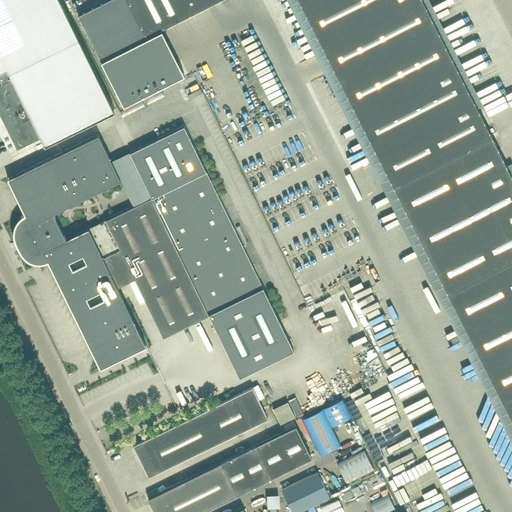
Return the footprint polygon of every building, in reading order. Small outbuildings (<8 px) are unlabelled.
[(60,0),(0,0),(0,103),(3,104),(4,106),(1,107),(4,113),(7,112),(8,114),(2,117),(16,146),(40,135),(44,144),(114,110),(60,0)] [(184,75),(160,29),(217,0),(106,0),(77,15),(101,60),(125,106),(184,75)] [(298,0),(511,421),(511,177),(491,136),(463,80),(422,0),(298,0)] [(183,125),(138,148),(250,371),(293,350),(183,125)] [(13,175),(7,178),(24,214),(23,214),(23,215),(22,215),(21,216),(20,216),(20,217),(19,218),(18,218),(18,219),(17,220),(16,223),(14,225),(14,228),(13,230),(13,231),(13,232),(13,233),(13,234),(14,234),(14,235),(14,236),(14,237),(14,238),(15,239),(15,240),(20,250),(21,252),(23,254),(27,258),(29,259),(32,260),(34,261),(37,261),(38,261),(39,261),(40,261),(41,261),(42,261),(43,261),(44,261),(44,260),(45,260),(46,260),(47,259),(99,367),(145,345),(117,286),(134,278),(162,336),(208,314),(239,377),(250,371),(138,148),(129,152),(151,197),(133,205),(65,238),(53,212),(120,179),(111,160),(98,133),(13,175)] [(252,386),(132,444),(148,476),(267,418),(252,386)] [(342,398),(322,408),(340,444),(345,453),(364,444),(342,398)] [(289,405),(273,411),(280,427),(295,420),(289,405)] [(376,455),(389,449),(369,405),(356,410),(376,455)] [(322,408),(302,417),(320,453),(340,444),(322,408)] [(275,435),(220,462),(236,494),(291,467),(297,464),(311,457),(298,430),(295,425),(281,432),(275,435)] [(220,462),(147,497),(154,511),(199,511),(236,494),(220,462)] [(295,511),(329,496),(317,471),(281,489),(292,511),(295,511)] [(386,511),(395,508),(387,493),(369,502),(374,511),(386,511)]
